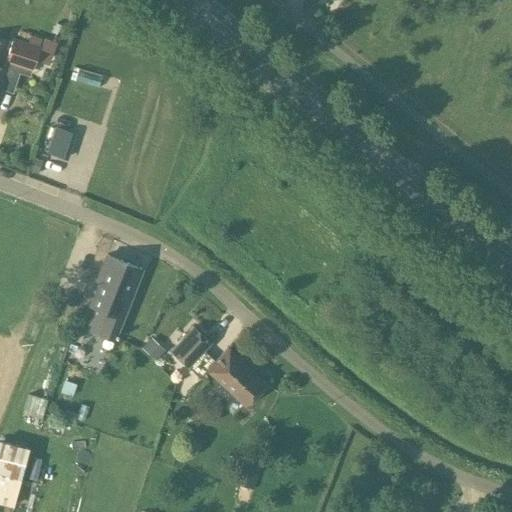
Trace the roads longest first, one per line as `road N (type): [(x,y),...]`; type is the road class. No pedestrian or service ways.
road 1 (unclassified): [(511,494),(452,475),(393,440),(169,254),(0,183)]
road 2 (secondary): [(511,265),(193,0)]
